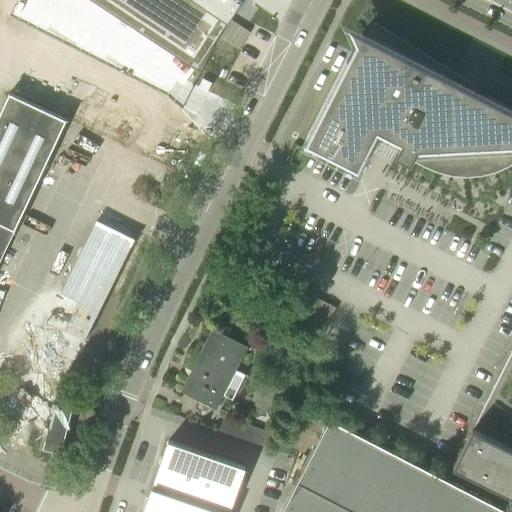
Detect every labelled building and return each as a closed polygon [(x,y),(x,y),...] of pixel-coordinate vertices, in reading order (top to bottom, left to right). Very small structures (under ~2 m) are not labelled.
[(96,0),(196,66),(240,0),(96,0)] [(249,32),(230,19),(219,36),(238,49),(249,32)] [(0,21),(0,67),(165,149),(182,114),(0,21)] [(368,37),(361,34),(305,145),(358,172),(378,134),(401,145),(395,157),(411,165),(417,153),(422,156),(426,158),(431,160),(435,162),(440,164),(445,165),(450,167),(455,167),(460,168),(466,168),(471,168),(476,167),(481,166),(486,165),(491,164),(496,162),(500,160),(505,158),(510,155),(511,153),(511,110),(476,92),(476,93),(468,88),(470,84),(458,78),(455,82),(454,81),(446,77),(449,71),(375,25),(368,37)] [(202,79),(198,87),(207,92),(211,83),(202,79)] [(0,185),(27,132),(0,117),(0,185)] [(69,153),(0,290),(0,310),(67,343),(138,201),(129,197),(134,186),(69,153)] [(337,309),(305,292),(290,321),(322,338),(337,309)] [(216,409),(248,347),(212,329),(180,391),(216,409)] [(511,347),(453,466),(510,495),(506,503),(511,506),(511,347)] [(67,450),(78,398),(59,394),(57,403),(10,394),(5,416),(51,425),(47,446),(67,450)] [(219,431),(268,448),(273,434),(229,418),(231,413),(226,411),(219,431)] [(510,511),(332,420),(309,464),(401,511),(510,511)] [(168,440),(151,488),(220,511),(229,511),(245,467),(168,440)] [(401,511),(309,464),(284,511),(401,511)] [(220,511),(151,488),(142,511),(220,511)]
